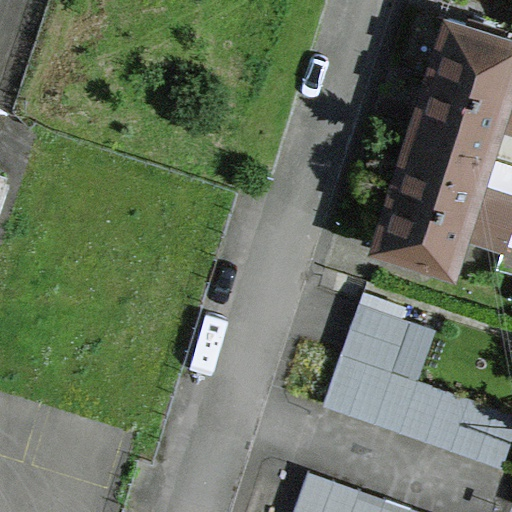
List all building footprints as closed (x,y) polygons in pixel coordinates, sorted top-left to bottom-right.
[(401,184),(397,182),(378,240),(454,265),(465,232),(480,183),(501,122),(511,86),(511,35),(450,15),(430,76),(436,78),(401,184)] [(511,86),(501,122),(511,125),(511,86)] [(218,192),(33,131),(9,203),(195,264),(218,192)] [(511,225),(511,193),(480,183),(465,232),(505,245),(511,225)] [(436,325),(360,298),(324,399),(504,464),(511,442),(511,410),(418,377),(436,325)] [(164,358),(0,308),(0,384),(144,427),(164,358)] [(427,511),(309,470),(294,511),(427,511)]
